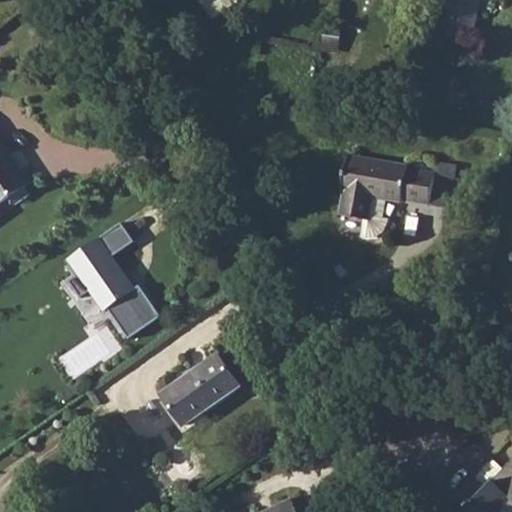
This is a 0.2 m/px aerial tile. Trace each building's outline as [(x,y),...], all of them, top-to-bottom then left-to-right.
[(451,0),(448,35),(462,36),(463,26),(481,28),(483,0),(451,0)] [(425,206),(433,173),(343,151),(335,185),(342,187),(337,209),(361,215),(357,237),(374,239),(387,232),(392,220),(383,218),(390,199),(425,206)] [(0,172),(0,206),(16,195),(0,172)] [(103,236),(69,260),(105,312),(113,307),(139,288),(117,256),(136,242),(125,226),(105,239),(103,236)] [(139,288),(113,307),(133,336),(163,315),(143,286),(139,288)] [(183,424),(240,383),(218,352),(161,392),(183,424)] [(511,511),(511,464),(490,488),(477,476),(457,499),(471,511),(488,511),(491,509),(494,511),(511,511)] [(301,511),(295,499),(270,511),(301,511)]
